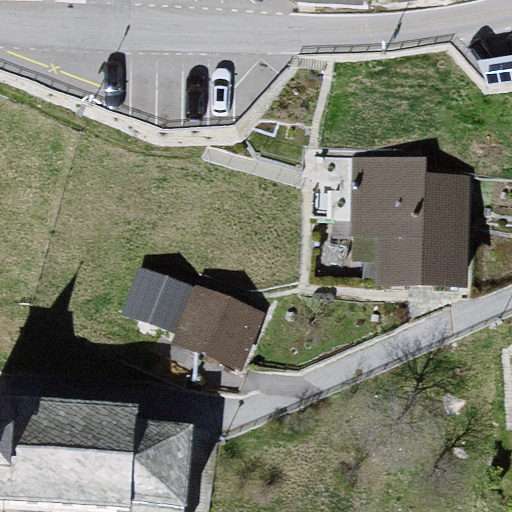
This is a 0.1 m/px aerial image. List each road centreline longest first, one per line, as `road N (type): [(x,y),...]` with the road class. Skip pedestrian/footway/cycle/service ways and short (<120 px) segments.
road 1 (tertiary): [(87,26),(278,36),(400,30),(511,9)]
road 2 (residential): [(241,406),(511,291)]
